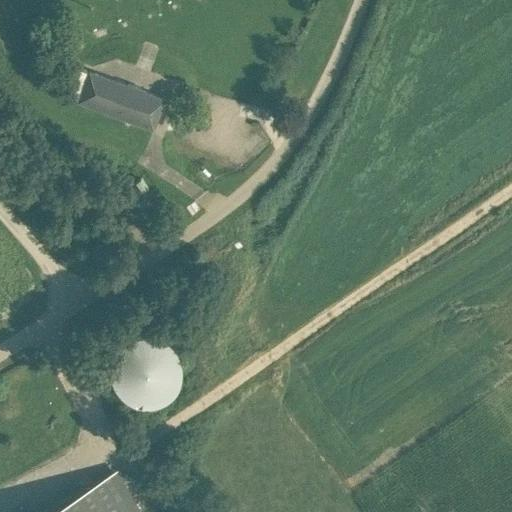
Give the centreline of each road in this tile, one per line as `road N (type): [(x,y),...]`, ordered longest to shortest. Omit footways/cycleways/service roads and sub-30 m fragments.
road 1 (track): [(511,187),(164,434),(127,451),(43,325)]
road 2 (unclassified): [(361,0),(334,70),(277,156),(226,207),(80,302)]
road 3 (unclassified): [(80,302),(0,208)]
